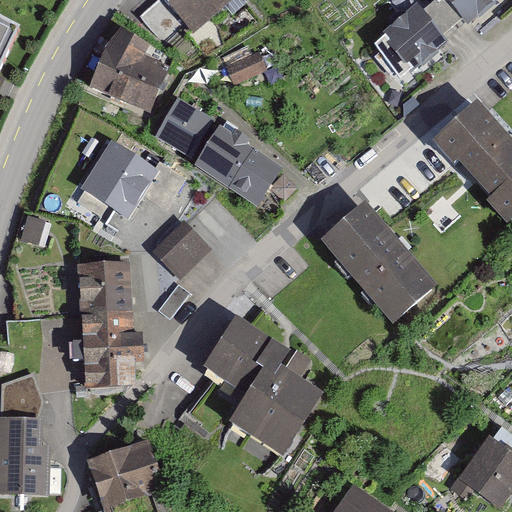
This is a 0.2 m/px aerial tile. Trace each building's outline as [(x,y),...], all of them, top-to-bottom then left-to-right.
[(238,2),(236,0),(151,0),(184,43),(238,2)] [(511,6),(511,0),(452,0),(453,0),(437,12),(430,3),(373,49),(406,89),(459,47),(448,33),(465,20),(477,35),(511,6)] [(0,120),(38,32),(0,16),(0,120)] [(160,47),(123,30),(95,92),(155,119),(176,73),(153,62),(160,47)] [(280,72),(269,48),(230,66),(241,89),(280,72)] [(511,123),(495,103),(442,147),(511,230),(511,123)] [(210,123),(181,106),(159,142),(188,160),(210,123)] [(231,189),(255,156),(243,148),(248,141),(237,134),(233,140),(221,133),(198,168),(231,189)] [(155,172),(112,145),(79,198),(123,225),(140,198),(167,215),(188,182),(159,164),(155,172)] [(279,171),(255,156),(231,189),(258,205),(279,171)] [(448,293),(379,208),(331,246),(400,331),(448,293)] [(52,223),(27,217),(20,246),(45,252),(52,223)] [(219,254),(190,227),(159,258),(188,286),(219,254)] [(84,316),(131,313),(128,266),(82,269),(84,316)] [(194,299),(183,289),(163,311),(174,321),(194,299)] [(132,336),(131,313),(84,316),(88,387),(135,385),(134,363),(144,362),(142,336),(132,336)] [(296,358),(234,324),(205,377),(248,401),(245,404),(231,432),(291,464),(326,399),(290,379),(296,358)] [(43,417),(45,406),(34,377),(2,389),(0,413),(0,423),(39,427),(43,417)] [(245,404),(211,384),(180,422),(219,447),(245,404)] [(39,427),(0,423),(0,501),(50,503),(50,496),(63,497),(63,472),(52,463),(52,453),(44,454),(44,429),(39,427)] [(511,442),(504,436),(463,482),(497,511),(508,511),(511,508),(511,442)] [(172,511),(148,448),(88,472),(99,511),(172,511)] [(399,511),(368,489),(351,511),(399,511)]
